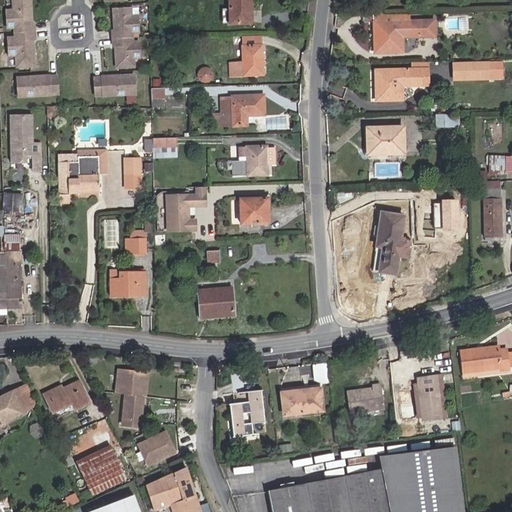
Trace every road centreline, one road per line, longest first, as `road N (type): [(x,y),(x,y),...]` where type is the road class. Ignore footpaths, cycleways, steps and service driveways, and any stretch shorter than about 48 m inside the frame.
road 1 (residential): [(326,0),(315,148),(325,337)]
road 2 (tertiary): [(0,343),(72,339),(209,351)]
road 3 (tertiary): [(325,337),(511,293)]
road 4 (tertiary): [(209,351),(207,443),(233,511)]
